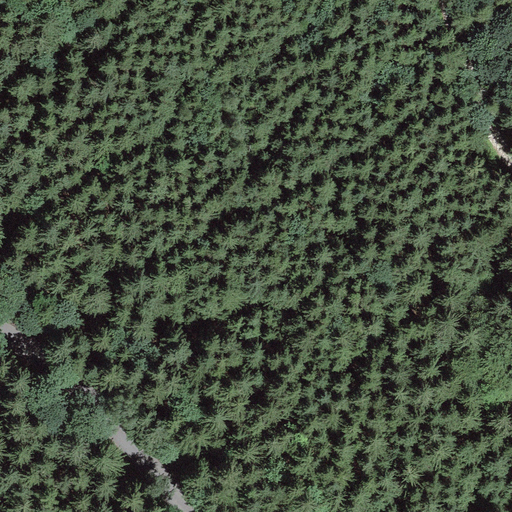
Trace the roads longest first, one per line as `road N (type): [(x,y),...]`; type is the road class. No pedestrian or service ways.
road 1 (track): [(347,511),(270,457),(172,367),(110,324),(0,270)]
road 2 (unclassified): [(0,329),(99,407),(186,511)]
road 3 (track): [(440,0),(467,73),(511,151)]
